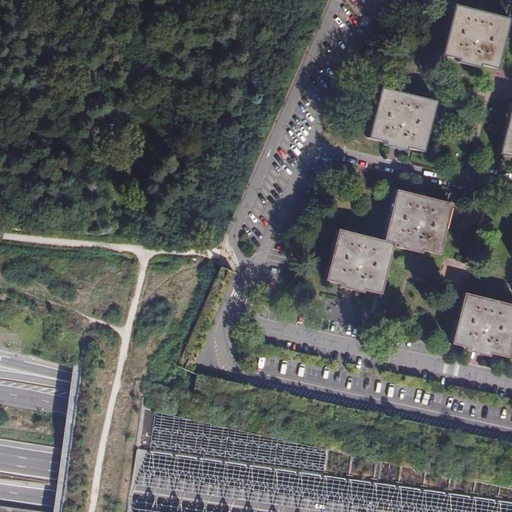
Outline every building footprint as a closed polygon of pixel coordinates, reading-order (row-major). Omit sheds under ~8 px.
[(491,67),(503,15),(450,2),(438,55),(491,67)] [(362,138),(418,152),(431,99),(375,85),(362,138)] [(511,160),(511,101),(507,100),(493,156),(511,160)] [(332,227),(318,282),(374,295),(387,243),(435,254),(448,201),(390,187),(377,238),(332,227)] [(231,267),(218,262),(175,358),(188,364),(231,267)] [(503,361),(511,322),(511,303),(460,291),(446,347),(503,361)] [(511,459),(511,443),(203,366),(200,381),(511,459)]
